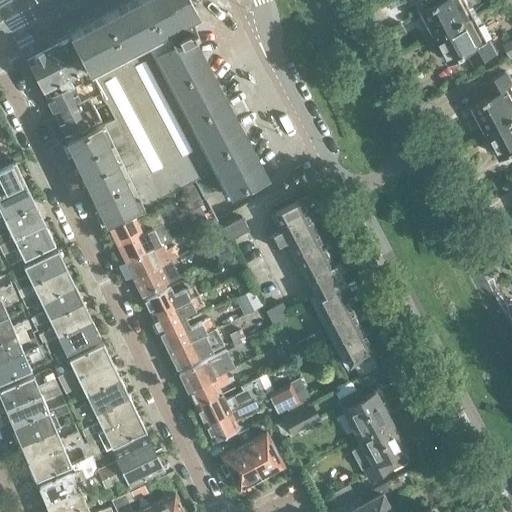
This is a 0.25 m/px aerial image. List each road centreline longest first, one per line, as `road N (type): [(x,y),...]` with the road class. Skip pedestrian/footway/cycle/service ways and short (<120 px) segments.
road 1 (residential): [(0,59),(216,511)]
road 2 (tertiary): [(343,181),(511,494)]
road 3 (tertiary): [(511,337),(407,141)]
road 4 (tertiary): [(266,0),(281,63),(343,181)]
road 5 (tertiary): [(407,141),(323,0)]
